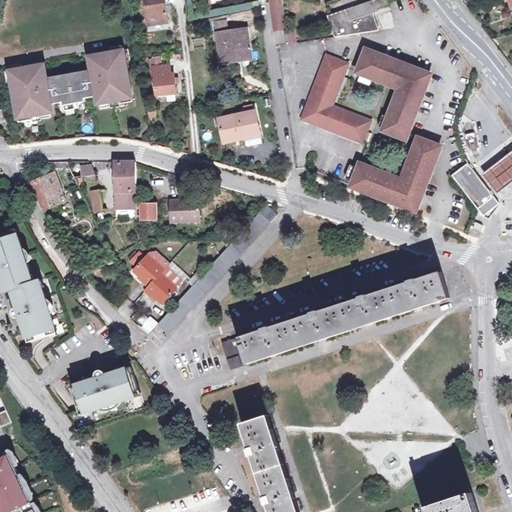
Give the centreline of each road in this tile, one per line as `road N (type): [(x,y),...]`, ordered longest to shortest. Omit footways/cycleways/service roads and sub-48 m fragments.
road 1 (unclassified): [(0,156),(140,153),(294,201)]
road 2 (residential): [(485,257),(488,375),(511,474)]
road 3 (unclassified): [(117,511),(0,346)]
road 4 (unclassified): [(294,201),(425,246),(485,257)]
road 5 (residential): [(294,201),(265,13)]
